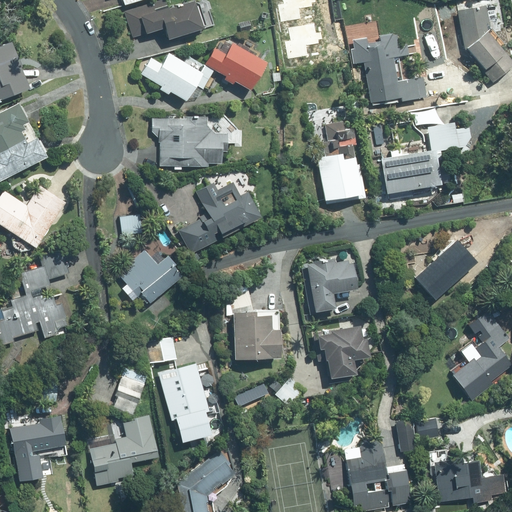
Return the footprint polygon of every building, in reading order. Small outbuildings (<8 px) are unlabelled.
[(205,25),(196,0),(183,0),(169,5),(167,0),(156,0),(124,11),(133,36),(164,26),(167,37),(205,25)] [(276,4),(278,22),(301,19),(299,7),(314,5),(313,0),(282,0),(283,3),(276,4)] [(483,6),(454,10),(459,49),(488,82),(507,65),(493,50),(494,39),(486,30),(483,6)] [(251,20),(238,22),(240,34),(253,32),(251,20)] [(284,40),(287,59),(308,56),(306,45),(318,43),(318,39),(322,39),(321,32),(316,33),(314,23),(288,28),(289,40),(284,40)] [(216,40),(206,33),(196,49),(239,77),(258,49),(224,27),(216,40)] [(4,29),(0,30),(0,83),(20,77),(4,29)] [(398,60),(394,36),(379,38),(380,46),(367,48),(366,41),(354,43),(357,66),(363,65),(370,107),(426,97),(422,80),(397,85),(392,61),(398,60)] [(190,58),(161,40),(154,52),(142,44),(133,59),(175,85),(190,58)] [(0,159),(36,141),(8,89),(0,93),(0,159)] [(421,142),(372,145),(376,180),(431,175),(470,104),(419,110),(421,142)] [(160,132),(160,164),(222,164),(222,150),(227,150),(227,128),(208,128),(208,115),(152,114),(151,132),(160,132)] [(328,154),(356,151),(355,144),(357,143),(356,126),(345,127),(345,121),(325,123),(328,154)] [(317,176),(331,176),(331,186),(345,186),(345,181),(358,181),(358,159),(332,159),(317,159),(317,176)] [(51,189),(29,174),(18,192),(0,180),(0,217),(23,233),(51,189)] [(179,229),(191,251),(261,214),(248,190),(240,194),(234,181),(218,190),(214,182),(197,191),(209,214),(179,229)] [(139,213),(120,216),(123,233),(141,231),(139,213)] [(445,225),(403,261),(424,285),(466,249),(445,225)] [(150,252),(137,237),(110,256),(126,283),(131,281),(138,289),(173,264),(159,246),(150,252)] [(0,328),(5,327),(4,322),(32,314),(35,323),(50,317),(49,313),(57,310),(45,281),(33,285),(31,280),(22,283),(21,278),(40,270),(38,265),(57,259),(51,244),(43,247),(41,240),(31,243),(34,252),(11,261),(15,283),(2,287),(4,294),(0,295),(0,328)] [(297,248),(305,300),(325,297),(322,281),(337,278),(336,272),(348,270),(344,242),(297,248)] [(500,326),(479,299),(464,310),(473,321),(469,324),(474,329),(464,336),(468,339),(443,356),(460,383),(504,350),(490,333),(500,326)] [(262,300),(224,301),(224,348),(273,346),(272,317),(261,317),(262,300)] [(347,307),(304,315),(308,334),(313,333),(321,362),(345,359),(342,346),(360,343),(357,324),(350,325),(347,307)] [(198,346),(151,359),(160,404),(166,403),(172,428),(213,418),(198,346)] [(125,351),(124,359),(138,361),(139,352),(125,351)] [(57,380),(36,379),(35,399),(56,400),(57,380)] [(53,405),(4,412),(7,438),(59,432),(53,405)] [(141,408),(115,413),(117,420),(82,427),(90,467),(127,459),(125,448),(148,443),(141,408)] [(412,414),(395,417),(401,451),(417,449),(412,414)] [(436,415),(417,418),(421,439),(440,436),(436,415)] [(373,426),(336,431),(346,496),(400,488),(395,453),(378,455),(373,426)] [(223,454),(216,431),(177,464),(185,505),(200,500),(197,476),(223,454)] [(483,475),(480,457),(463,460),(462,455),(434,460),(441,499),(472,494),(473,501),(506,496),(502,472),(483,475)]
